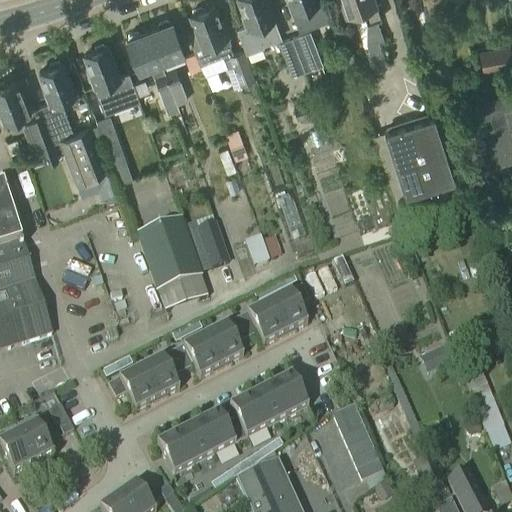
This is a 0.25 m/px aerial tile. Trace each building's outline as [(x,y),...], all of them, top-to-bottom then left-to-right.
[(244,25),(235,29),(245,53),(261,46),(261,45),(279,37),(272,19),(264,0),(237,0),(243,14),(240,15),(244,25)] [(315,0),(285,0),(290,12),(291,12),(297,27),(310,22),(307,12),(319,7),(315,0)] [(372,0),(339,0),(344,14),(359,9),(365,25),(365,46),(366,45),(375,71),(386,67),(377,41),(382,40),(375,21),(380,19),(372,0)] [(186,29),(186,33),(194,54),(200,66),(222,57),(235,88),(254,81),(243,50),(232,54),(225,37),(227,36),(222,22),(219,24),(212,6),(188,15),(193,26),(186,29)] [(170,22),(148,30),(160,61),(182,53),(170,22)] [(308,29),(289,36),(298,59),(302,71),(322,64),(308,29)] [(148,30),(125,39),(137,70),(149,65),(162,100),(173,96),(164,72),(160,61),(148,30)] [(298,59),(289,36),(278,41),(291,76),(302,71),(298,59)] [(92,51),(83,54),(90,72),(87,73),(101,111),(136,98),(127,73),(118,77),(107,46),(104,47),(102,44),(93,48),(92,51)] [(507,47),(479,51),(482,68),(510,63),(507,47)] [(194,54),(183,58),(190,77),(202,73),(200,66),(194,54)] [(47,103),(38,106),(52,143),(60,140),(59,139),(73,134),(59,100),(74,94),(62,62),(61,63),(58,60),(49,63),(49,67),(38,71),(45,89),(42,90),(47,103)] [(174,68),(164,72),(173,96),(178,109),(176,104),(187,100),(174,68)] [(0,113),(3,121),(4,121),(7,129),(21,124),(37,167),(58,159),(52,143),(38,106),(29,110),(24,97),(21,98),(14,81),(4,84),(0,81),(0,113)] [(248,85),(250,96),(267,93),(266,82),(248,85)] [(492,127),(463,136),(471,164),(484,160),(486,167),(511,159),(511,92),(475,104),(479,119),(488,116),(492,127)] [(310,94),(290,101),(294,115),(315,107),(310,94)] [(191,107),(196,130),(205,128),(200,105),(191,107)] [(432,115),(382,131),(403,196),(453,180),(432,115)] [(59,139),(60,140),(76,182),(103,172),(86,128),(73,134),(59,139)] [(236,132),(225,136),(234,161),(245,157),(236,132)] [(123,158),(109,163),(117,184),(131,179),(123,158)] [(0,353),(50,337),(2,186),(0,186),(0,353)] [(113,193),(105,196),(110,209),(118,206),(113,193)] [(180,221),(136,237),(156,293),(157,293),(198,279),(200,278),(180,221)] [(217,235),(200,241),(211,272),(228,265),(217,235)] [(282,237),(256,247),(266,274),(292,264),(282,237)] [(301,289),(268,305),(284,338),(307,327),(297,309),(308,303),(301,289)] [(268,305),(236,322),(243,337),(253,331),(262,350),(284,338),(268,305)] [(360,325),(377,317),(373,309),(356,317),(360,325)] [(236,322),(204,338),(220,371),(243,360),(233,342),(243,337),(236,322)] [(365,347),(386,343),(383,331),(362,335),(365,347)] [(204,338),(172,355),(179,369),(189,364),(198,382),(220,371),(204,338)] [(445,346),(418,358),(425,373),(451,361),(445,346)] [(179,369),(172,355),(139,371),(156,404),(178,393),(169,374),(179,369)] [(156,404),(139,371),(107,388),(114,403),(125,397),(134,415),(156,404)] [(291,377),(270,388),(286,421),(307,410),(291,377)] [(270,388),(249,398),(266,431),(286,421),(270,388)] [(266,431),(249,398),(228,409),(236,425),(231,428),(240,445),(266,431)] [(361,430),(351,408),(331,417),(341,440),(361,430)] [(218,414),(217,415),(197,425),(214,458),(240,445),(231,428),(226,430),(218,414)] [(34,420),(14,430),(32,467),(52,457),(34,420)] [(68,424),(59,429),(64,438),(72,433),(68,424)] [(214,458),(197,425),(177,436),(193,468),(214,458)] [(14,430),(0,436),(0,452),(12,477),(32,467),(14,430)] [(366,441),(361,430),(341,440),(346,450),(366,441)] [(193,468),(177,436),(156,446),(172,479),(193,468)] [(277,441),(209,486),(214,493),(282,448),(277,441)] [(351,461),(371,452),(366,441),(346,450),(351,461)] [(356,472),(376,463),(371,452),(351,461),(356,472)] [(423,461),(418,464),(428,488),(441,482),(430,458),(423,461)] [(298,511),(276,463),(234,482),(247,511),(298,511)] [(381,474),(376,463),(356,472),(360,483),(381,474)] [(484,511),(465,474),(446,484),(461,511),(484,511)] [(153,511),(135,485),(116,498),(125,511),(153,511)] [(387,486),(374,492),(381,505),(393,498),(387,486)] [(166,487),(158,493),(164,501),(172,495),(166,487)] [(125,511),(116,498),(98,511),(125,511)]
